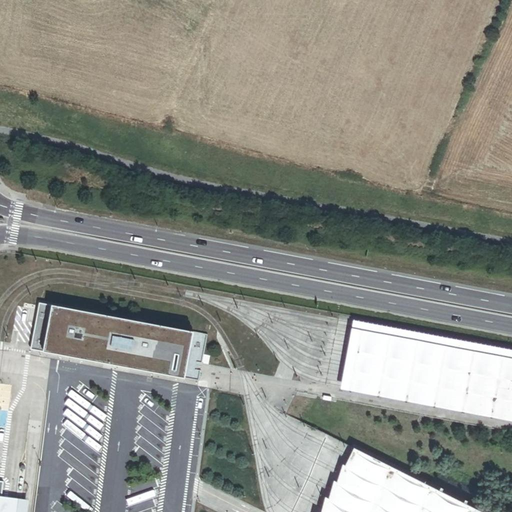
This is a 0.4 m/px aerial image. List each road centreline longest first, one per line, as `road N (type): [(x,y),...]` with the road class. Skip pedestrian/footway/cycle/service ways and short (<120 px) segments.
road 1 (trunk): [(511,306),(0,206)]
road 2 (trunk): [(0,233),(511,326)]
